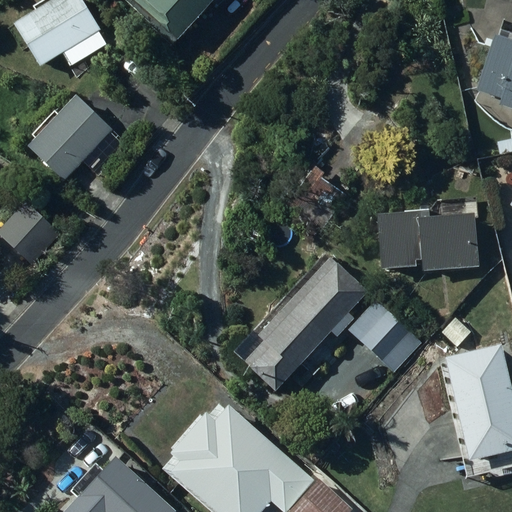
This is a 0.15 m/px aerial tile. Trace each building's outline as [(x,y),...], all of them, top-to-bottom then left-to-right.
[(74,0),(40,0),(1,24),(28,69),(93,30),(74,0)] [(122,0),(143,19),(140,23),(163,45),(168,40),(167,38),(203,0),(206,0),(213,6),(217,1),(223,6),(228,0),(122,0)] [(511,30),(509,41),(485,35),(471,91),(496,98),(494,106),(511,110),(511,30)] [(415,54),(421,67),(433,61),(428,48),(415,54)] [(65,95),(17,146),(55,182),(104,131),(65,95)] [(507,138),(493,141),(496,155),(511,152),(507,138)] [(302,221),(322,234),(347,196),(304,169),(296,182),(292,188),(280,207),(302,221)] [(381,186),(375,197),(385,203),(391,193),(381,186)] [(18,201),(0,221),(0,241),(26,265),(54,234),(18,201)] [(407,266),(407,261),(414,260),(415,273),(472,267),(466,212),(420,217),(419,209),(366,215),(372,269),(407,266)] [(390,373),(417,344),(320,257),(246,339),(238,332),(226,345),(228,347),(223,353),(265,391),(299,354),(310,365),(326,347),(317,338),(323,331),(330,337),(339,327),(390,373)] [(438,332),(453,347),(467,331),(452,317),(438,332)] [(499,342),(436,356),(459,461),(511,448),(511,390),(510,391),(499,342)] [(282,474),(223,422),(184,468),(234,511),(254,511),(268,496),(278,505),(276,507),(280,511),(342,511),(347,507),(313,479),(307,486),(287,469),(282,474)] [(88,464),(63,491),(68,496),(53,511),(169,511),(170,511),(108,456),(96,471),(88,464)]
